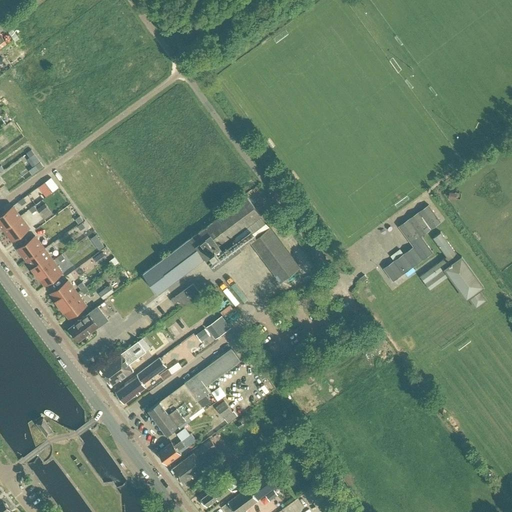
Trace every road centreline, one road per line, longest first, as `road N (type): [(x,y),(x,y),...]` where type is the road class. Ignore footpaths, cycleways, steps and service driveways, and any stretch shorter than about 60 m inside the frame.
road 1 (residential): [(112,425),(248,322),(336,288),(330,269),(182,70)]
road 2 (unclassified): [(0,205),(182,70)]
road 3 (secondary): [(104,414),(0,274)]
